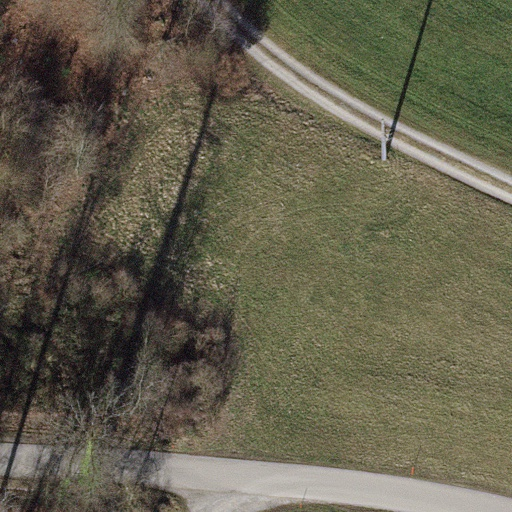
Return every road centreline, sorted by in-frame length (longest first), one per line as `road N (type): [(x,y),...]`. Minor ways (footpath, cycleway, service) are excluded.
road 1 (unclassified): [(0,461),(239,474),(391,492),(477,511)]
road 2 (track): [(511,188),(361,115),(211,0)]
